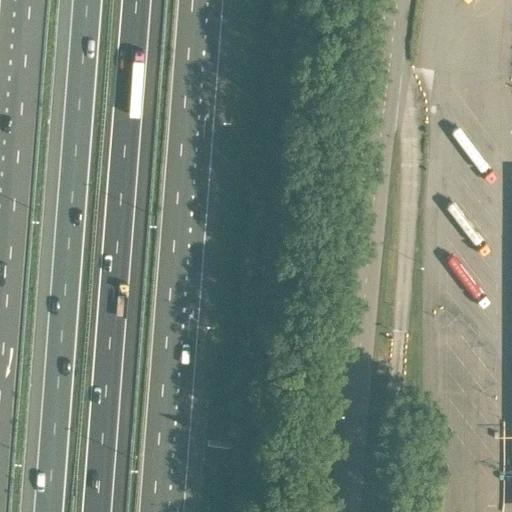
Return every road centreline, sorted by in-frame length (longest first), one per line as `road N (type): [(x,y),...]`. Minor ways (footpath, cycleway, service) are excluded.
road 1 (motorway): [(152,511),(191,0)]
road 2 (motorway): [(98,511),(137,0)]
road 3 (motorway): [(85,0),(47,511)]
road 4 (motorway): [(29,0),(0,376)]
